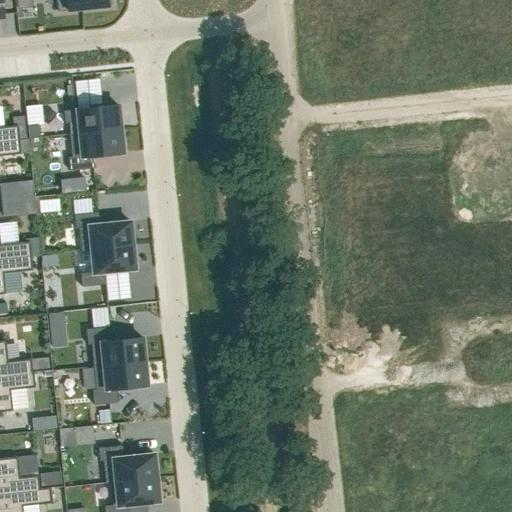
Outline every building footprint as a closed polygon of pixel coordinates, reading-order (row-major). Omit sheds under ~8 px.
[(30,0),(16,0),(17,9),(31,7),(30,0)] [(56,0),(58,12),(107,7),(107,6),(111,5),(110,0),(56,0)] [(100,107),(63,111),(64,123),(77,122),(78,133),(69,134),(69,135),(120,129),(118,105),(114,106),(113,103),(100,104),(100,107)] [(0,141),(19,140),(17,126),(0,127),(0,141)] [(39,126),(26,127),(28,139),(40,137),(39,126)] [(71,157),(68,157),(69,171),(93,168),(92,156),(123,153),(120,129),(69,135),(71,157)] [(0,156),(20,154),(19,140),(0,141),(0,156)] [(97,213),(74,215),(75,229),(78,228),(81,252),(90,251),(90,250),(132,245),(130,222),(99,225),(97,213)] [(0,259),(31,256),(29,242),(0,244),(0,259)] [(93,272),(80,273),(81,287),(105,285),(104,273),(135,269),(132,245),(90,250),(90,251),(93,272)] [(0,294),(5,294),(3,273),(32,270),(31,256),(0,259),(0,294)] [(48,314),(51,347),(65,346),(62,313),(48,314)] [(109,327),(86,329),(87,345),(91,344),(93,367),(144,362),(142,338),(111,341),(109,327)] [(5,341),(0,341),(0,376),(32,373),(32,372),(30,359),(7,361),(5,341)] [(95,389),(92,390),(93,405),(117,403),(116,389),(147,386),(144,362),(93,367),(95,389)] [(0,411),(12,411),(10,390),(34,387),(33,372),(32,372),(32,373),(0,376),(0,411)] [(110,422),(108,410),(98,411),(99,423),(110,422)] [(55,416),(43,417),(44,429),(56,428),(55,416)] [(75,428),(76,444),(93,443),(91,427),(75,428)] [(122,445),(98,448),(99,461),(102,461),(105,484),(110,484),(109,483),(156,478),(154,454),(123,457),(122,445)] [(17,457),(0,458),(0,493),(39,490),(39,489),(37,476),(19,478),(17,457)] [(112,505),(104,506),(104,511),(128,511),(128,505),(159,502),(156,478),(109,483),(110,484),(112,505)] [(0,511),(22,511),(22,506),(51,503),(50,488),(39,489),(39,490),(0,493),(0,511)]
